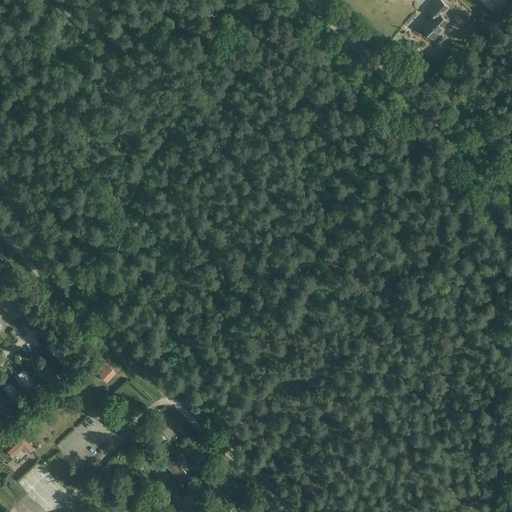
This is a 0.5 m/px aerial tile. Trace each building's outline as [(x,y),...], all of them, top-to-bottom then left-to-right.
[(435,13),(422,27),(434,38),(439,33),(441,33),(444,29),(444,27),(449,22),(441,15),(449,7),(441,0),(438,0),(430,8),(435,13)] [(17,315),(18,314),(13,308),(14,306),(9,301),(8,302),(4,298),(0,302),(0,305),(13,319),(17,315)] [(59,341),(54,346),(58,350),(56,351),(61,356),(63,354),(67,359),(72,355),(59,341)] [(52,362),(59,357),(54,349),(47,353),(52,362)] [(45,361),(39,366),(38,367),(51,382),(48,384),(53,390),(63,382),(45,361)] [(116,371),(106,362),(101,367),(104,370),(101,373),(108,380),(116,371)] [(19,374),(19,375),(27,385),(28,386),(31,390),(37,386),(29,377),(27,374),(24,370),(19,374)] [(5,388),(16,402),(21,399),(10,385),(5,388)] [(76,396),(83,407),(88,404),(80,393),(76,396)] [(23,436),(8,450),(13,456),(21,449),(24,452),(26,450),(28,453),(34,447),(23,436)] [(180,452),(166,466),(180,480),(187,473),(179,466),(186,459),(180,452)] [(209,475),(202,480),(214,494),(220,489),(214,482),(219,477),(215,472),(210,476),(209,475)] [(194,486),(177,502),(182,507),(190,499),(194,502),(199,497),(196,494),(199,491),(194,486)] [(147,511),(135,499),(128,506),(134,511),(147,511)]
